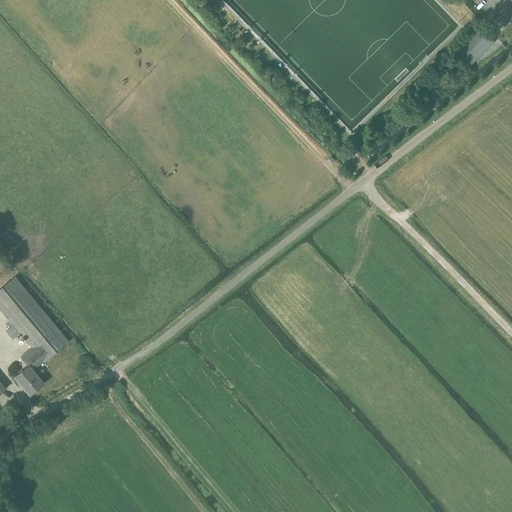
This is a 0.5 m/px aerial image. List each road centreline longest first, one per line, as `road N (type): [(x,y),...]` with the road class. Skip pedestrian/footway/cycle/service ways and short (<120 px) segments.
road 1 (unclassified): [(29,425),(163,339),(511,67)]
road 2 (track): [(171,0),(350,190)]
road 3 (track): [(511,336),(361,182)]
